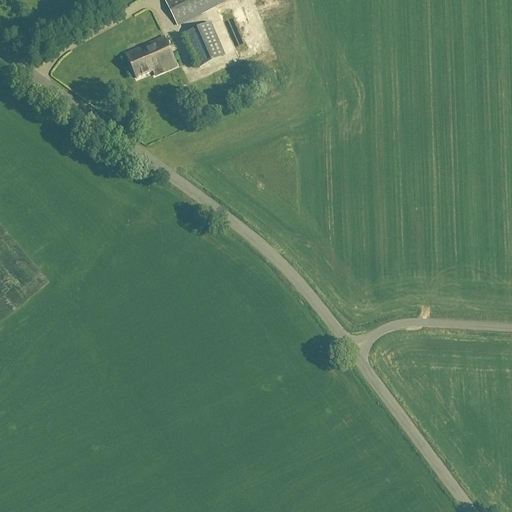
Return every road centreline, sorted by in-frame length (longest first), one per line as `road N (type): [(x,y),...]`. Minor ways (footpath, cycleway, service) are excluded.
road 1 (tertiary): [(352,346),(289,267),(240,224),(0,49)]
road 2 (tertiary): [(471,511),(352,346)]
road 3 (unclassified): [(511,327),(392,323),(352,346)]
